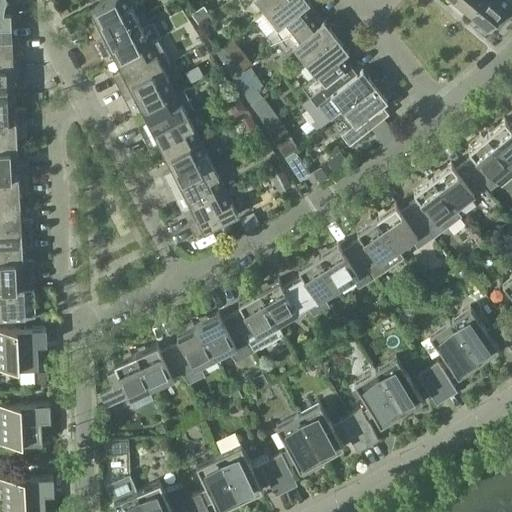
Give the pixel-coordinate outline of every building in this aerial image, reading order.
[(0,0),(0,38),(5,38),(4,26),(12,26),(11,11),(4,11),(4,8),(5,4),(5,1),(5,0),(0,0)] [(94,37),(136,15),(128,0),(106,0),(90,8),(97,21),(88,26),(94,37)] [(193,6),(188,0),(183,0),(188,8),(193,6)] [(241,0),(245,4),(249,0),(257,0),(266,11),(278,0),(241,0)] [(274,44),(278,41),(311,15),(304,5),(309,1),(308,0),(278,0),(266,11),(277,25),(266,34),(274,44)] [(456,0),(471,12),(481,0),(456,0)] [(488,27),(493,21),(500,27),(511,14),(511,10),(506,5),(510,0),(509,0),(481,0),(471,12),(488,27)] [(203,4),(192,11),(191,12),(198,22),(210,14),(203,4)] [(157,37),(160,35),(153,20),(142,25),(136,15),(94,37),(107,62),(115,58),(157,37)] [(318,23),(311,15),(278,41),(286,51),(293,45),(304,59),(336,34),(324,19),(318,23)] [(302,85),(310,94),(349,63),(343,54),(348,50),(336,34),(304,59),(316,74),(302,85)] [(162,65),(169,61),(157,37),(115,58),(122,70),(113,75),(119,86),(162,65)] [(12,38),(5,38),(0,38),(0,67),(24,66),(23,52),(13,52),(12,38)] [(229,41),(217,50),(216,51),(233,76),(248,65),(229,41)] [(195,49),(198,56),(205,53),(202,45),(195,49)] [(343,108),(375,83),(362,68),(357,72),(349,63),(310,94),(309,95),(317,106),(319,105),(330,119),(339,112),(343,109),(343,108)] [(162,65),(119,86),(125,99),(134,94),(140,106),(174,89),(162,65)] [(24,79),(24,66),(0,67),(0,94),(15,94),(14,85),(21,85),(21,80),(24,79)] [(258,89),(261,94),(263,92),(268,89),(267,87),(263,82),(260,84),(255,76),(251,78),(246,69),(234,78),(246,96),(258,89)] [(343,108),(343,109),(339,112),(350,127),(342,134),(350,144),(389,113),(381,103),(387,99),(375,83),(343,108)] [(138,124),(144,136),(187,114),(174,89),(140,106),(147,119),(138,124)] [(235,91),(224,98),(235,117),(247,109),(235,91)] [(15,108),(15,94),(0,94),(0,122),(26,121),(25,107),(15,108)] [(261,97),(252,104),(250,105),(259,117),(260,117),(270,108),(261,97)] [(166,156),(200,139),(187,114),(144,136),(150,149),(159,144),(166,156)] [(256,126),(250,114),(238,120),(244,132),(256,126)] [(383,117),(373,125),(378,131),(388,123),(383,117)] [(511,122),(510,125),(505,119),(486,134),(510,163),(511,161),(511,122)] [(0,122),(0,149),(17,149),(17,135),(27,135),(26,121),(0,122)] [(493,178),(510,163),(486,134),(468,148),(474,155),(465,161),(483,184),(485,182),(490,188),(497,183),(493,178)] [(265,137),(250,145),(256,158),(272,150),(265,137)] [(212,163),(200,139),(166,156),(172,169),(163,173),(169,185),(212,163)] [(18,163),(17,149),(0,149),(0,177),(29,176),(28,162),(18,163)] [(295,149),(285,156),(300,179),(310,172),(295,149)] [(327,162),(334,171),(347,160),(340,151),(327,162)] [(474,191),(483,184),(465,161),(456,168),(451,162),(433,176),(455,206),(474,192),(474,191)] [(267,168),(279,191),(292,185),(280,162),(267,168)] [(191,206),(190,205),(225,188),(212,163),(169,185),(182,211),(191,206)] [(29,190),(29,176),(0,177),(0,205),(20,204),(19,190),(29,190)] [(462,215),(455,206),(433,176),(413,190),(418,197),(409,203),(433,236),(462,215)] [(238,213),(225,188),(190,205),(191,206),(197,218),(188,223),(195,235),(238,213)] [(433,236),(409,203),(400,210),(395,203),(376,216),(398,248),(411,238),(417,247),(433,236)] [(21,218),(20,204),(0,205),(0,233),(31,231),(31,218),(21,218)] [(403,256),(398,248),(376,216),(357,230),(361,236),(352,243),(374,276),(403,256)] [(0,233),(0,260),(23,259),(22,245),(32,245),(31,231),(0,233)] [(338,286),(353,277),(358,286),(374,276),(352,243),(342,249),(338,242),(318,254),(338,286)] [(308,304),(307,304),(313,314),(329,304),(324,295),(338,286),(318,254),(298,267),(302,274),(293,279),(308,304)] [(33,259),(23,259),(0,260),(0,288),(34,287),(33,259)] [(511,274),(502,282),(511,294),(511,274)] [(297,310),(307,304),(308,304),(293,279),(283,285),(279,278),(259,290),(277,323),(298,311),(297,310)] [(0,316),(35,314),(34,287),(0,288),(0,316)] [(232,314),(252,351),(283,333),(277,323),(259,290),(238,301),(242,308),(232,314)] [(511,327),(502,315),(492,322),(494,324),(487,330),(470,305),(450,319),(479,360),(498,347),(493,338),(500,332),(511,349),(511,327)] [(511,308),(502,315),(511,327),(511,308)] [(219,311),(198,322),(215,356),(228,349),(236,359),(252,351),(232,314),(223,319),(219,311)] [(479,360),(450,319),(429,333),(458,375),(479,360)] [(183,371),(182,371),(188,382),(204,374),(199,364),(215,356),(198,322),(177,333),(180,340),(170,345),(183,371)] [(0,328),(0,367),(38,366),(37,343),(47,343),(46,326),(0,328)] [(172,376),(182,371),(183,371),(170,345),(160,350),(157,342),(135,352),(151,387),(173,377),(172,376)] [(129,395),(129,396),(151,387),(135,352),(114,362),(117,369),(107,373),(113,387),(99,393),(105,406),(129,395)] [(376,368),(402,410),(422,398),(396,355),(376,368)] [(457,390),(438,360),(428,367),(447,396),(457,390)] [(437,403),(447,396),(428,367),(417,374),(437,403)] [(376,368),(354,381),(380,424),(402,410),(376,368)] [(34,382),(34,384),(45,383),(44,372),(33,372),(34,382)] [(238,387),(232,390),(236,398),(242,395),(238,387)] [(0,403),(0,442),(42,441),(41,419),(50,418),(50,401),(0,403)] [(319,401),(298,412),(322,456),(343,445),(319,401)] [(361,408),(351,414),(368,444),(378,438),(367,419),(362,411),(361,408)] [(289,448),(271,457),(287,488),(297,483),(287,463),(295,459),(303,473),(323,462),(324,463),(325,462),(322,456),(298,412),(276,424),(289,448)] [(368,444),(351,414),(340,420),(357,450),(368,444)] [(128,437),(105,438),(105,452),(129,451),(128,437)] [(241,442),(219,453),(240,498),(262,487),(261,486),(269,482),(276,494),(287,488),(271,457),(269,458),(266,452),(249,460),(241,442)] [(217,509),(240,498),(219,453),(196,464),(217,509)] [(108,484),(114,499),(119,511),(146,511),(137,489),(130,473),(129,474),(130,475),(108,484)] [(54,492),(53,475),(2,478),(3,511),(45,511),(44,493),(54,492)] [(195,511),(188,497),(189,496),(183,483),(164,491),(159,480),(137,489),(146,511),(195,511)] [(209,511),(200,492),(189,496),(188,497),(195,511),(209,511)]
